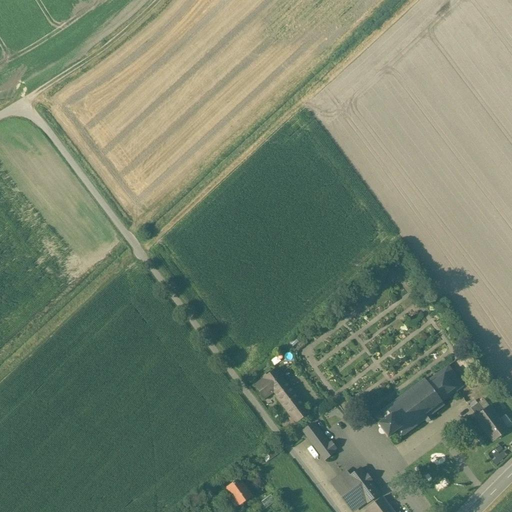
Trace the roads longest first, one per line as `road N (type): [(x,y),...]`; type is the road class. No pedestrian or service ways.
road 1 (unclassified): [(0,115),(22,110),(39,121),(339,511)]
road 2 (track): [(12,109),(105,49),(161,0)]
